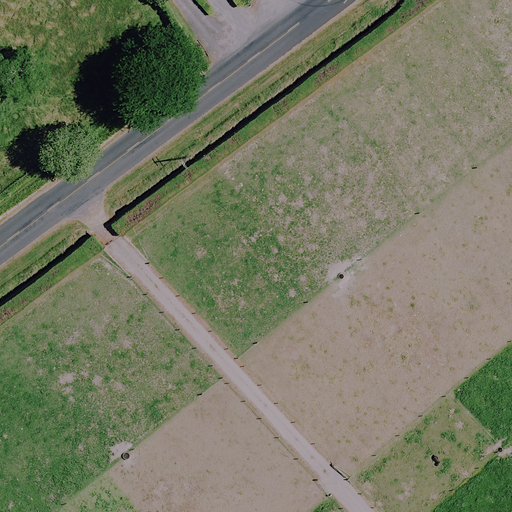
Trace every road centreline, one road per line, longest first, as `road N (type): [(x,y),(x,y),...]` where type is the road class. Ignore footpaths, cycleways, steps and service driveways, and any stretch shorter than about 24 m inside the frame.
road 1 (track): [(74,191),(214,301),(399,511)]
road 2 (unclassified): [(0,247),(330,0)]
